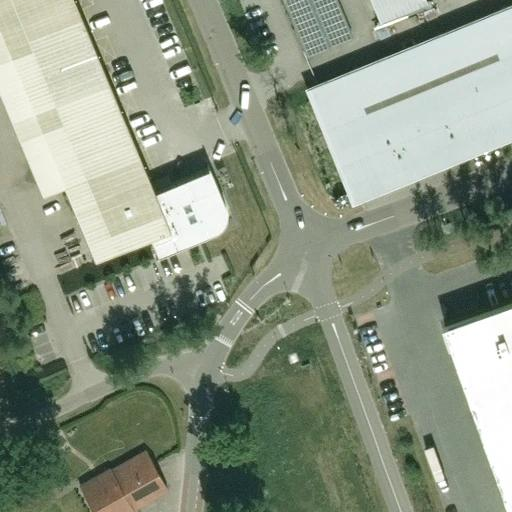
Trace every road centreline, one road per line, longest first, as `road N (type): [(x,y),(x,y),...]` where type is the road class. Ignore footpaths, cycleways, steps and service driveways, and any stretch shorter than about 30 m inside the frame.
road 1 (unclassified): [(305,254),(200,0)]
road 2 (unclassified): [(400,511),(305,254)]
road 3 (unclassified): [(207,371),(160,365),(0,434)]
road 4 (unclassified): [(305,254),(511,174)]
road 5 (unclassified): [(207,371),(244,306),(305,254)]
road 6 (unclassified): [(190,511),(207,371)]
